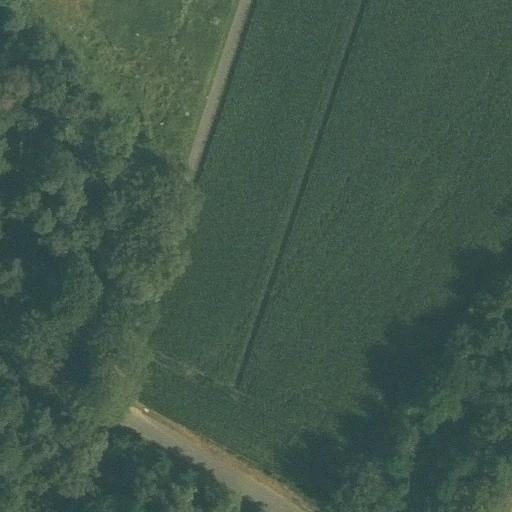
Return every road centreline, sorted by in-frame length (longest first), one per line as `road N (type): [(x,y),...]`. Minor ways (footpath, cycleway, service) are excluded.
road 1 (unclassified): [(108,405),(246,0)]
road 2 (unclassified): [(294,511),(108,405)]
road 3 (unclassified): [(108,405),(0,340)]
